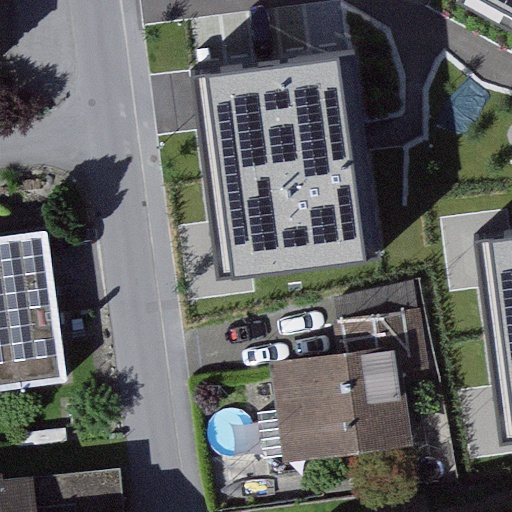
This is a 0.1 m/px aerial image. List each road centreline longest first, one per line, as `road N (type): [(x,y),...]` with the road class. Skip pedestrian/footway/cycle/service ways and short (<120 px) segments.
road 1 (residential): [(113,146),(174,511)]
road 2 (residential): [(97,0),(113,146)]
